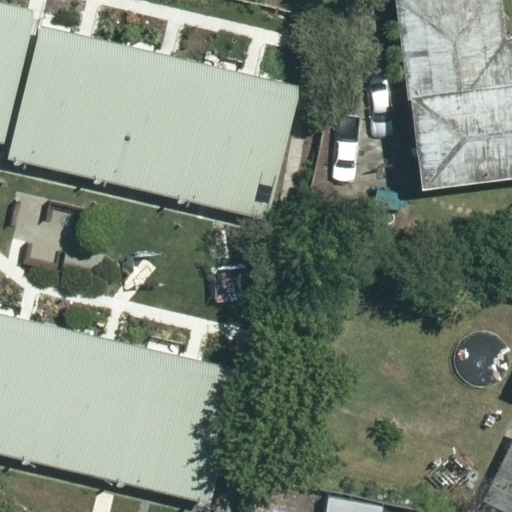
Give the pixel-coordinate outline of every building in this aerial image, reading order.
[(0,0),(0,118),(25,16),(18,14),(20,4),(0,0)] [(511,24),(491,27),(488,0),(387,0),(402,165),(511,156),(511,24)] [(25,16),(0,118),(0,144),(254,206),(285,79),(25,16)] [(511,257),(460,251),(456,284),(511,290),(511,257)] [(0,307),(0,443),(196,489),(226,361),(0,307)] [(369,511),(373,497),(320,486),(316,509),(265,499),(262,511),(369,511)]
